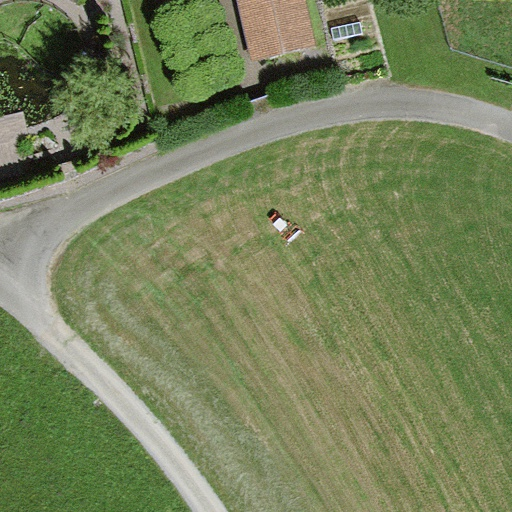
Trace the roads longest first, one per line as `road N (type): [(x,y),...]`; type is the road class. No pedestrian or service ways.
road 1 (track): [(511,127),(381,102),(272,120),(73,210),(0,258)]
road 2 (track): [(0,283),(106,377),(212,511)]
